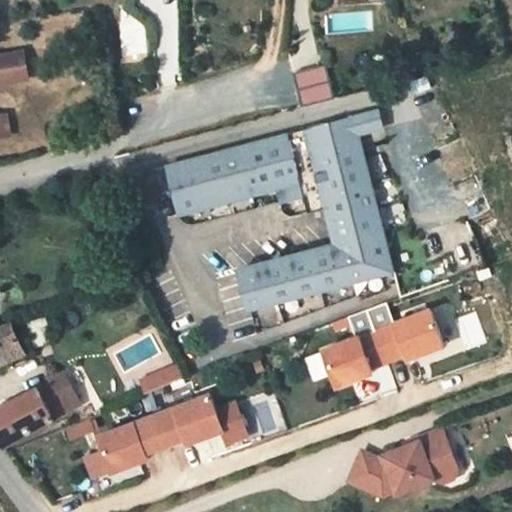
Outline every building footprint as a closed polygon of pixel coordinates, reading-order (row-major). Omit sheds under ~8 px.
[(19,48),(0,52),(0,55),(5,80),(25,76),(19,48)] [(0,134),(8,133),(4,112),(0,113),(0,81),(5,80),(0,55),(0,134)] [(297,89),(301,106),(331,99),(324,69),(294,77),(297,89)] [(351,114),(356,132),(380,124),(375,107),(351,114)] [(311,161),(324,206),(335,245),(240,274),(250,308),(394,266),(356,132),(351,114),(350,113),(164,166),(179,216),(269,189),(274,203),(302,195),(297,181),(301,180),(297,165),(311,161)] [(297,181),(302,195),(307,211),(324,206),(311,161),(297,165),(301,180),(297,181)] [(428,310),(393,324),(385,304),(348,318),(355,338),(320,351),(335,390),(371,376),(369,369),(405,356),(407,360),(442,347),(428,310)] [(66,323),(59,309),(41,316),(49,339),(65,333),(62,325),(66,323)] [(0,369),(39,347),(40,346),(22,313),(1,323),(0,323),(0,369)] [(176,365),(140,380),(146,393),(182,378),(176,365)] [(49,380),(54,389),(50,391),(57,406),(77,395),(64,372),(49,380)] [(0,409),(0,436),(7,445),(61,414),(57,406),(50,391),(54,389),(49,380),(0,409)] [(97,436),(102,451),(84,458),(91,479),(111,471),(112,473),(146,460),(145,456),(184,441),(185,445),(220,431),(226,445),(248,437),(234,402),(213,410),(207,394),(97,436)] [(81,402),(77,395),(57,406),(61,414),(81,402)] [(89,420),(67,429),(71,439),(93,430),(89,420)] [(382,463),(362,455),(350,484),(384,499),(397,493),(399,497),(436,481),(445,486),(454,481),(459,471),(443,432),(419,442),(420,444),(384,459),(385,462),(382,463)]
